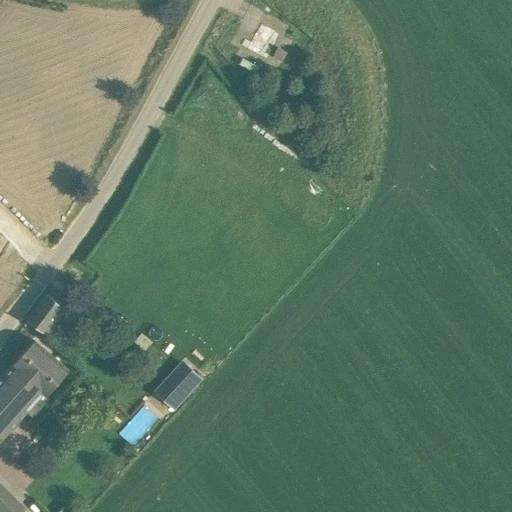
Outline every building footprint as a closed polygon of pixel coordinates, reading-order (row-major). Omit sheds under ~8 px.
[(287,52),(278,47),(273,56),(282,61),(287,52)] [(260,67),(243,58),(240,64),(257,73),(260,67)] [(27,320),(46,334),(66,308),(48,293),(27,320)] [(0,379),(0,441),(41,396),(44,399),(70,370),(35,340),(0,379)] [(183,357),(153,388),(174,407),(203,377),(183,357)] [(144,422),(150,415),(144,408),(126,427),(137,438),(149,426),(144,422)] [(0,482),(0,511),(21,511),(25,508),(0,482)]
